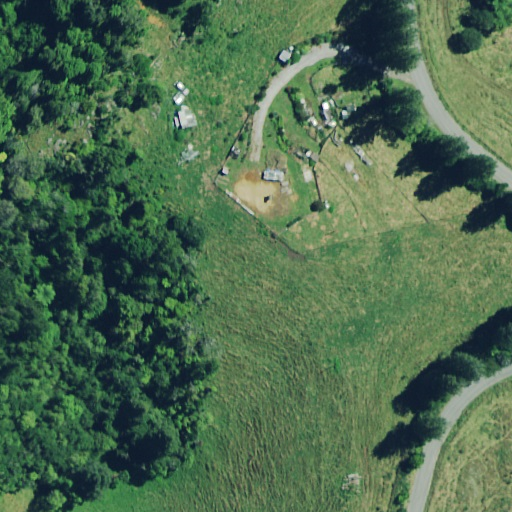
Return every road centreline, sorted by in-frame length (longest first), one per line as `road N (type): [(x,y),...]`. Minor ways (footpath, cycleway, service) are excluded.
road 1 (unclassified): [(511,180),(463,144),(429,97),(408,0)]
road 2 (unclassified): [(415,511),(440,421),(472,385),(511,367)]
